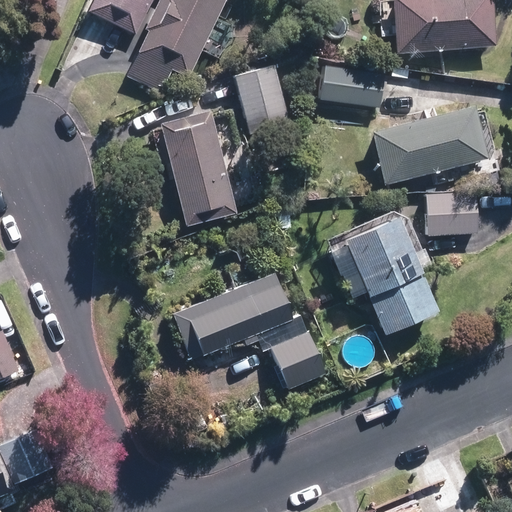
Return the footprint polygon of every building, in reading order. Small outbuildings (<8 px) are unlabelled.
[(150,0),(88,0),(84,10),(136,33),(150,0)] [(188,76),(200,52),(219,61),(235,27),(215,18),(223,0),(161,0),(126,77),(157,92),(169,67),(188,76)] [(489,0),(390,0),(393,51),(492,46),(489,0)] [(273,63),(232,74),(248,135),(290,124),(273,63)] [(382,73),(319,67),(316,100),(379,106),(382,73)] [(472,106),(371,132),(384,183),(485,157),(472,106)] [(235,214),(207,116),(159,130),(187,228),(235,214)] [(476,196),(424,194),(423,234),(474,235),(476,196)] [(436,309),(390,209),(322,240),(348,297),(362,290),(382,334),(436,309)] [(256,236),(232,243),(244,280),(268,273),(256,236)] [(274,272),(170,312),(187,357),(292,317),(274,272)] [(306,328),(266,346),(285,389),(325,371),(306,328)] [(1,330),(0,330),(0,380),(19,373),(1,330)] [(0,471),(6,486),(57,465),(41,426),(0,442),(0,471)]
